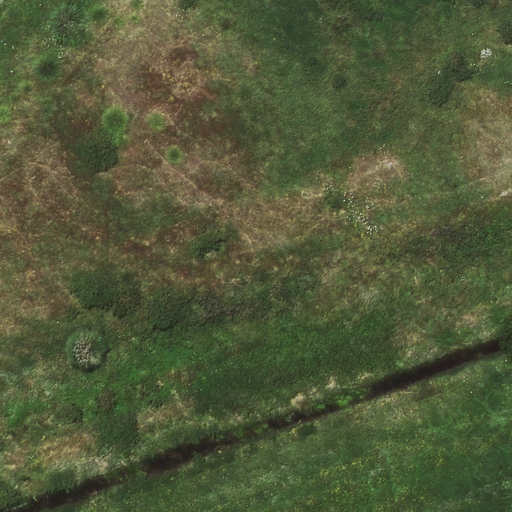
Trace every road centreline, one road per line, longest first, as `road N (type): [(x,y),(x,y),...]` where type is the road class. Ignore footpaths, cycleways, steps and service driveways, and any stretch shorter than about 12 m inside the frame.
road 1 (unknown): [(160,0),(191,39),(446,475),(458,511)]
road 2 (unknown): [(511,447),(373,507)]
